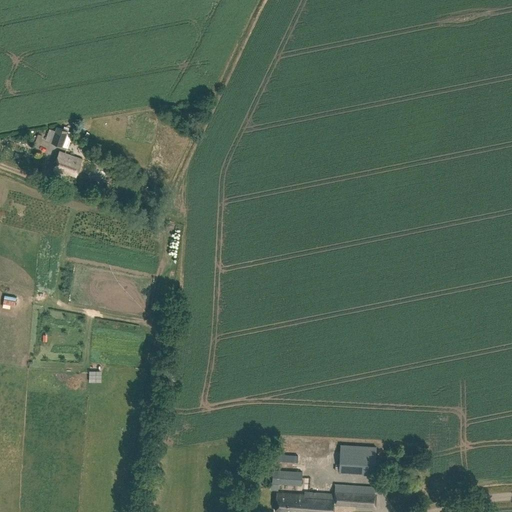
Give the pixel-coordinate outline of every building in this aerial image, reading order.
[(55,131),(54,130),(49,142),(67,148),(72,132),(56,127),(55,131)] [(49,142),(54,130),(49,129),(45,140),(49,142)] [(82,160),(59,152),(53,170),(54,171),(52,178),(56,179),(59,172),(65,174),(66,173),(76,177),(82,160)] [(376,447),(339,445),(338,467),(334,466),(334,471),(338,471),(338,474),(375,475),(376,447)] [(298,455),(276,454),(276,461),(297,462),(298,455)] [(302,472),(272,470),(271,483),(301,485),(302,472)] [(377,486),(335,484),(334,493),(304,492),(304,495),(277,493),(275,511),(288,511),(332,511),(333,503),(376,506),(377,486)]
